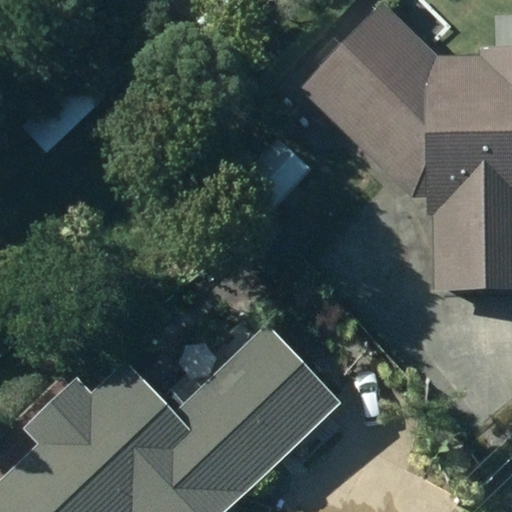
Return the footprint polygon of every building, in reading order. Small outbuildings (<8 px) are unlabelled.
[(438,195),(440,289),(511,288),(511,57),(440,58),(434,58),(379,6),(300,88),(408,195),(438,195)] [(115,105),(85,73),(26,128),(55,160),(115,105)] [(172,90),(157,104),(167,115),(182,101),(172,90)] [(311,171),(278,139),(234,186),(268,217),(311,171)] [(0,511),(215,511),(325,405),(248,326),(155,416),(137,398),(148,387),(120,359),(110,370),(105,365),(74,395),(58,379),(4,431),(7,433),(0,439),(0,462),(3,465),(0,467),(0,511)]
